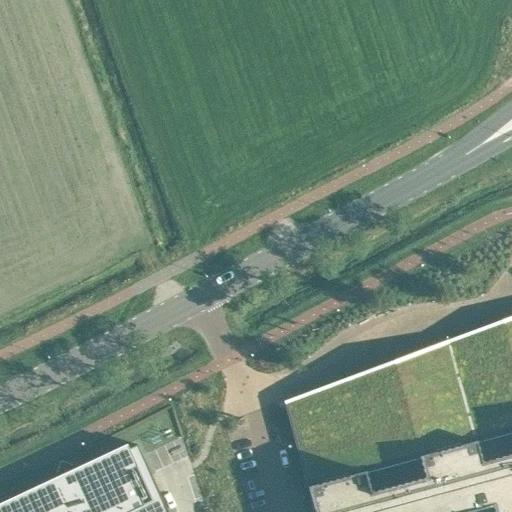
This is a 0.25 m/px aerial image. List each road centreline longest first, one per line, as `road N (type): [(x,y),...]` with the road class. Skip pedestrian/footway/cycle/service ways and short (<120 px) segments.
road 1 (unclassified): [(511,298),(253,396),(205,299)]
road 2 (secondary): [(205,299),(477,145)]
road 3 (secondary): [(0,399),(205,299)]
